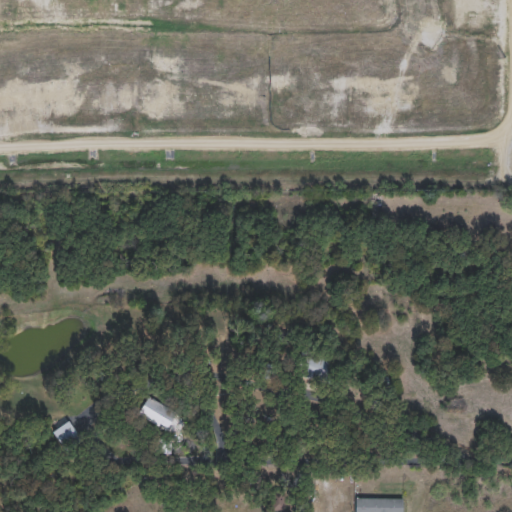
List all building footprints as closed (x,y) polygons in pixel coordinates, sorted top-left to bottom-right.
[(329,378),(301,377),(301,355),(329,356),(329,378)] [(138,412),(149,395),(186,418),(175,436),(138,412)] [(77,434),(61,443),(54,430),(70,421),(77,434)] [(266,511),(266,490),(286,490),(286,511),(266,511)] [(403,511),(355,511),(355,497),(403,497),(403,511)]
